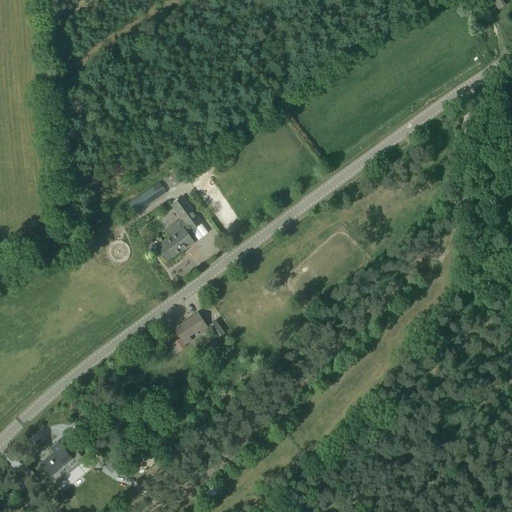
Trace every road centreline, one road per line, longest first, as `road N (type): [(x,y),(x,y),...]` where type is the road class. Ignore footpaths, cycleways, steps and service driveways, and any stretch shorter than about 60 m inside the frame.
road 1 (tertiary): [(0,441),(84,365),(511,59)]
road 2 (track): [(315,511),(324,465),(455,282),(465,208)]
road 3 (track): [(465,208),(460,176),(472,82)]
